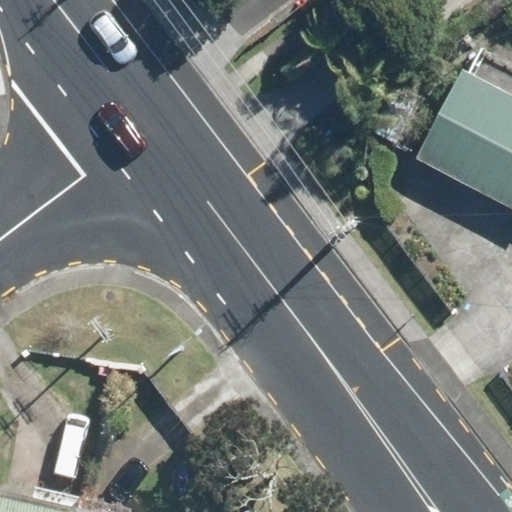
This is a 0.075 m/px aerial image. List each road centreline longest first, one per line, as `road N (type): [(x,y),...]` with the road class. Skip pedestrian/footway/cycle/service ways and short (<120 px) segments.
road 1 (secondary): [(148,128),(454,511)]
road 2 (residential): [(0,239),(148,128)]
road 3 (secondary): [(55,0),(148,128)]
